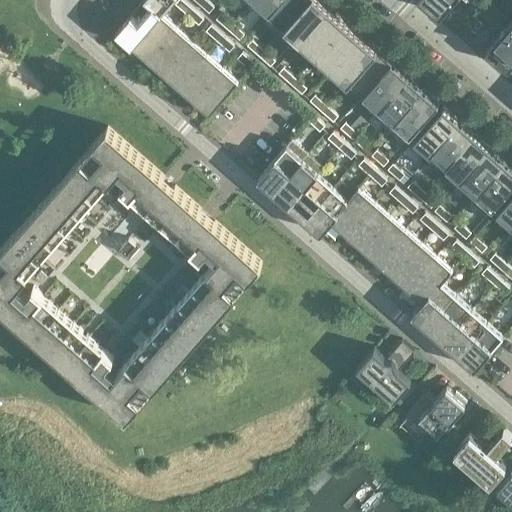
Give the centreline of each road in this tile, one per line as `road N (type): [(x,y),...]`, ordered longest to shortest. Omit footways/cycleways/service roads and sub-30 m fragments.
road 1 (residential): [(511,417),(73,32),(69,0)]
road 2 (residential): [(511,105),(392,0)]
